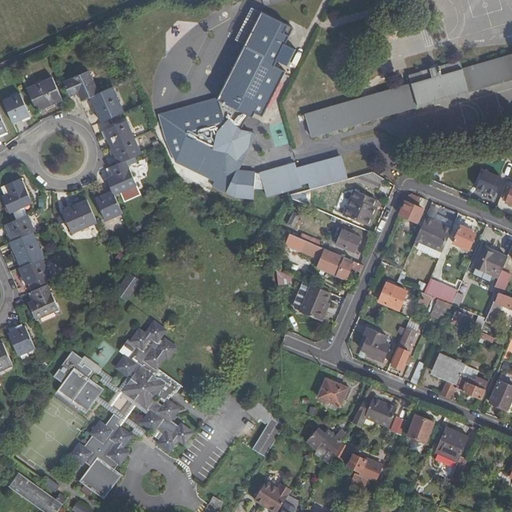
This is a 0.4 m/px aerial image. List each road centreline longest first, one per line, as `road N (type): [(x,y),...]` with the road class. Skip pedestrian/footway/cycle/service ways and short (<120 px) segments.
road 1 (residential): [(511,225),(406,186),(331,358)]
road 2 (residential): [(331,358),(511,433)]
road 3 (residential): [(34,143),(37,171),(53,183),(72,183),(93,153),(77,128)]
